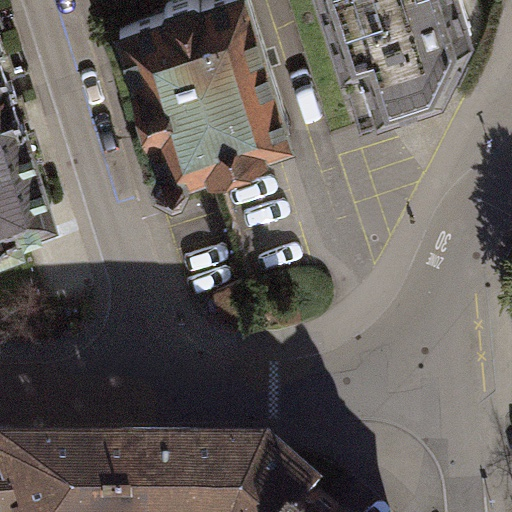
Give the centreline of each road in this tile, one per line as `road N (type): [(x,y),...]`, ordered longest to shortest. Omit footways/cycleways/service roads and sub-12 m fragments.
road 1 (residential): [(162,391),(42,0)]
road 2 (residential): [(162,391),(439,384)]
road 3 (residential): [(439,384),(443,256),(469,205),(511,170)]
road 4 (residential): [(0,394),(162,391)]
road 5 (residential): [(452,511),(439,384)]
